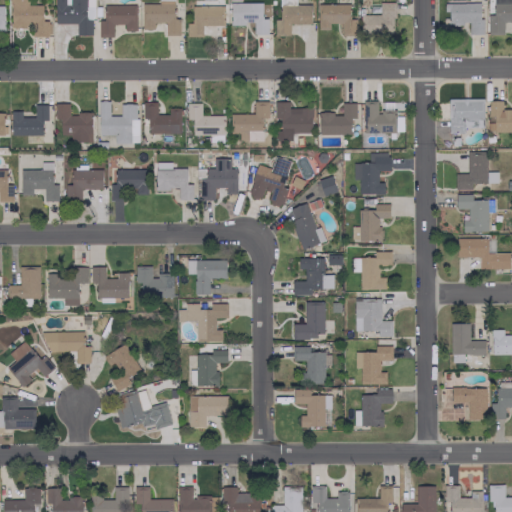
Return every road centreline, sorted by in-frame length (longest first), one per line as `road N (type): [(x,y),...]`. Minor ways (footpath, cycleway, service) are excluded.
road 1 (residential): [(0,67),(511,65)]
road 2 (residential): [(0,453),(511,451)]
road 3 (residential): [(425,0),(428,452)]
road 4 (residential): [(0,232),(254,234)]
road 5 (residential): [(254,234),(265,253),(264,448)]
